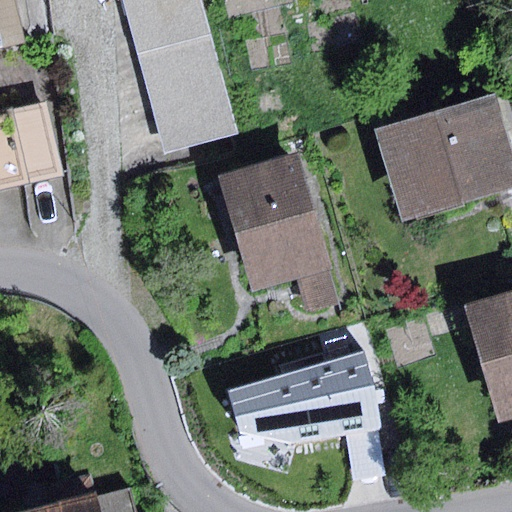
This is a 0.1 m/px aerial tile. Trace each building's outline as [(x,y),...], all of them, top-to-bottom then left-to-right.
[(0,0),(0,45),(49,34),(47,0),(0,0)] [(122,0),(165,160),(240,140),(203,0),(122,0)] [(511,188),(511,157),(493,96),(376,130),(403,221),(511,188)] [(47,103),(11,111),(27,185),(63,177),(47,103)] [(0,190),(27,185),(11,111),(0,113),(0,190)] [(331,269),(299,153),(220,176),(253,291),(298,278),(329,270),(331,269)] [(329,270),(298,278),(308,314),(339,305),(329,270)] [(511,292),(463,307),(498,424),(511,419),(511,292)] [(372,348),(243,383),(266,467),(310,455),(316,480),(401,457),(372,348)] [(95,493),(127,483),(122,465),(141,459),(116,375),(35,398),(60,481),(89,472),(95,493)] [(11,511),(135,511),(127,483),(95,493),(89,472),(60,481),(65,497),(11,511)]
